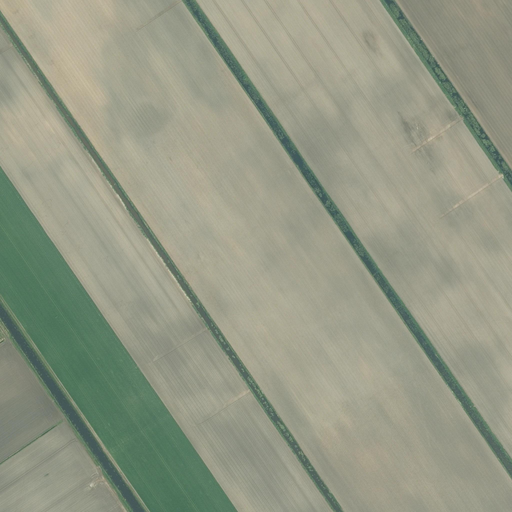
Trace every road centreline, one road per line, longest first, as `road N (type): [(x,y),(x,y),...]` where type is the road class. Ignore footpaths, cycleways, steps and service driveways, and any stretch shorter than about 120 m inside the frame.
road 1 (track): [(147,511),(0,298)]
road 2 (track): [(0,330),(122,511)]
